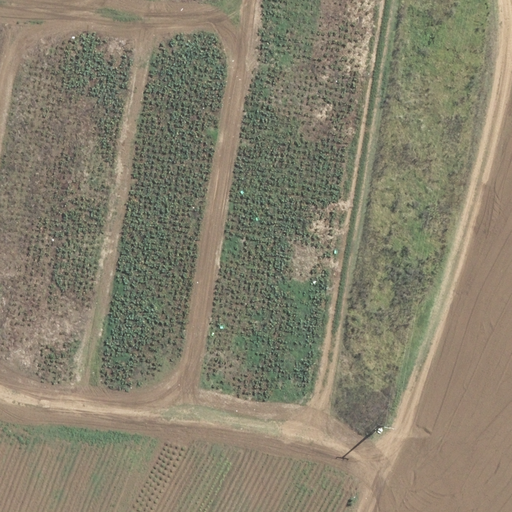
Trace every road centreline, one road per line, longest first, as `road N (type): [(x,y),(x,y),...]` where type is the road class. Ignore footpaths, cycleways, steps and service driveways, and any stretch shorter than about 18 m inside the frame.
road 1 (track): [(497,0),(421,457),(180,416)]
road 2 (track): [(246,0),(180,416)]
road 3 (track): [(46,0),(167,12),(246,1)]
road 4 (track): [(180,416),(0,388)]
